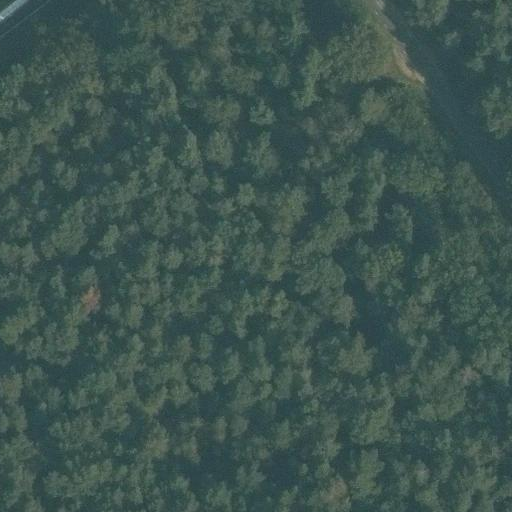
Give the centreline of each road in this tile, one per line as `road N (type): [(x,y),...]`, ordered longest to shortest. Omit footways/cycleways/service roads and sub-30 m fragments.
road 1 (track): [(0,212),(31,187),(84,164),(301,131),(338,117),(413,63)]
road 2 (unclassified): [(511,199),(367,0)]
